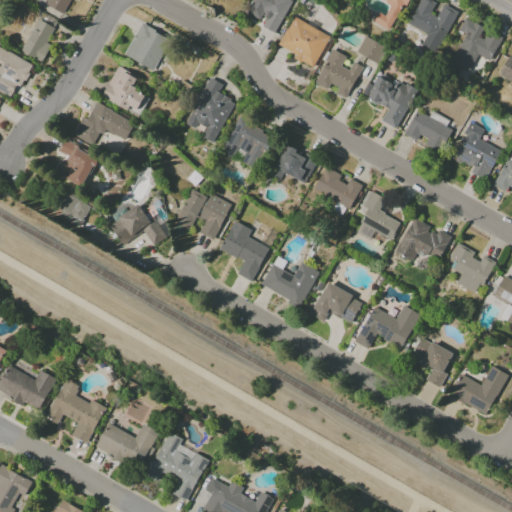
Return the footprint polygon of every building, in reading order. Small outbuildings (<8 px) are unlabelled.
[(47,0),(45,4),(62,14),(70,0),(72,0),(75,2),(75,0),(47,0)] [(261,26),(274,33),(292,0),(291,0),(252,0),(246,12),(264,21),(261,26)] [(406,0),(389,0),(382,15),(376,12),(371,21),(390,32),(406,0)] [(419,0),(408,24),(426,34),(419,49),(434,57),(456,11),(442,4),(436,17),(430,13),(435,2),(430,0),(419,0)] [(330,36),(292,16),(278,45),(295,54),(293,58),(312,68),(330,36)] [(483,27),(464,18),(457,31),(464,34),(452,59),(460,63),(458,67),(469,72),(477,55),(489,61),(500,38),(487,32),(483,39),(478,37),(483,27)] [(55,28),(36,19),(21,52),(40,61),(55,28)] [(124,57),(155,71),(169,37),(138,23),(124,57)] [(376,63),(384,46),(364,36),(355,53),(376,63)] [(30,63),(0,47),(0,90),(13,98),(30,63)] [(345,99),(361,67),(352,62),(348,70),(340,66),(345,56),(331,49),(314,83),(326,90),(329,83),(337,88),(334,93),(345,99)] [(498,77),(511,82),(511,59),(506,57),(498,77)] [(137,77),(117,66),(101,97),(136,116),(146,97),(131,89),(137,77)] [(186,123),(203,130),(200,137),(214,143),(233,100),(218,93),(222,84),(207,77),(186,123)] [(395,129),(416,90),(397,80),(394,85),(378,77),(366,99),(386,109),(380,121),(395,129)] [(124,141),(133,123),(95,102),(86,119),(83,117),(73,135),(93,146),(102,129),(124,141)] [(416,141),(417,139),(441,150),(451,128),(415,111),(404,135),(416,141)] [(273,137),(238,117),(219,151),(232,158),(237,149),(259,162),(273,137)] [(500,150),(478,140),(484,129),(469,122),(463,134),(464,135),(452,159),(471,169),(469,173),(485,181),(500,150)] [(58,152),(66,156),(57,176),(81,188),(96,157),(63,141),(58,152)] [(279,180),(283,172),(304,184),(316,161),(286,145),(270,175),(279,180)] [(511,162),(505,159),(492,186),(505,192),(507,187),(511,188),(511,162)] [(361,185),(349,179),(346,185),(338,180),(340,175),(324,167),(312,191),(349,209),(361,185)] [(188,231),(194,218),(203,222),(198,233),(213,240),(229,204),(191,187),(174,224),(188,231)] [(90,206),(62,191),(50,211),(78,227),(90,206)] [(391,240),(399,223),(376,213),(383,197),(368,191),(361,206),(366,208),(355,233),(369,239),(372,232),(391,240)] [(122,245),(143,231),(152,246),(164,238),(141,203),(108,225),(122,245)] [(438,260),(451,237),(438,230),(435,235),(427,230),(429,226),(413,217),(394,252),(410,261),(417,248),(438,260)] [(252,282),(268,247),(247,238),(251,229),(232,221),(219,250),(243,261),(236,275),(252,282)] [(474,252),(456,243),(449,258),(456,261),(452,270),(460,274),(455,284),(474,293),(478,285),(482,288),(493,264),(473,254),(474,252)] [(317,271),(299,262),(293,275),(281,269),(285,261),(275,256),(260,286),(300,306),(317,271)] [(511,324),(511,279),(503,275),(492,296),(507,304),(499,318),(511,324)] [(322,322),(328,312),(350,324),(362,302),(327,282),(309,314),(322,322)] [(354,342),(368,349),(375,334),(402,348),(419,314),(402,305),(396,318),(372,306),(354,342)] [(409,358),(430,369),(425,379),(439,387),(446,374),(443,372),(452,353),(420,337),(409,358)] [(39,409),(55,378),(39,370),(34,379),(7,365),(0,377),(0,393),(22,405),(24,402),(39,409)] [(486,415),(507,375),(490,366),(480,385),(460,374),(449,396),(486,415)] [(86,443),(105,407),(90,400),(89,403),(74,395),(79,386),(64,379),(45,418),(57,424),(61,415),(76,422),(70,435),(86,443)] [(95,448),(140,471),(159,432),(141,424),(135,437),(107,423),(95,448)] [(178,446),(181,439),(167,432),(146,476),(158,482),(161,475),(173,480),(168,492),(187,501),(206,459),(178,446)] [(19,511),(35,483),(0,465),(0,511),(12,511),(13,511),(12,511),(19,511)] [(201,511),(221,511),(222,511),(264,511),(266,508),(238,494),(240,490),(218,478),(201,511)] [(85,511),(59,500),(53,511),(85,511)]
